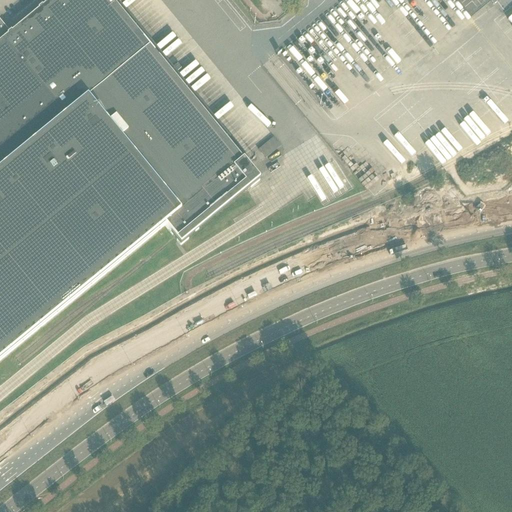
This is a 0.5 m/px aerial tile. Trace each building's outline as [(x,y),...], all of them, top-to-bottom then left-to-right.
[(0,0),(0,360),(120,263),(164,226),(172,235),(176,241),(180,246),(188,239),(250,188),(259,181),(255,176),(243,161),(242,162),(155,56),(120,13),(109,0),(0,0)] [(352,33),(339,42),(354,64),(367,55),(352,33)] [(479,54),(466,66),(483,84),(496,73),(479,54)] [(425,116),(419,123),(436,140),(443,132),(425,116)] [(311,180),(323,204),(354,189),(342,164),(311,180)] [(483,194),(490,202),(509,188),(507,185),(511,181),(511,175),(506,180),(504,178),(483,194)]
